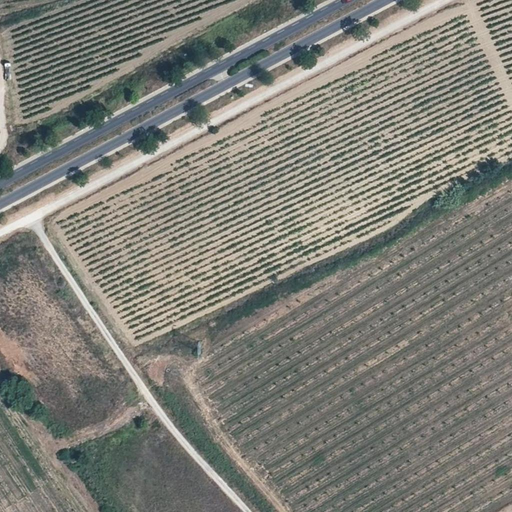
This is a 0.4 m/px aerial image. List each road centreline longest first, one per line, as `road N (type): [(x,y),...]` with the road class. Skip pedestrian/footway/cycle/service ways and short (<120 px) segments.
road 1 (primary): [(0,204),(385,0)]
road 2 (primary): [(347,0),(0,183)]
road 3 (track): [(28,218),(177,440),(243,511)]
